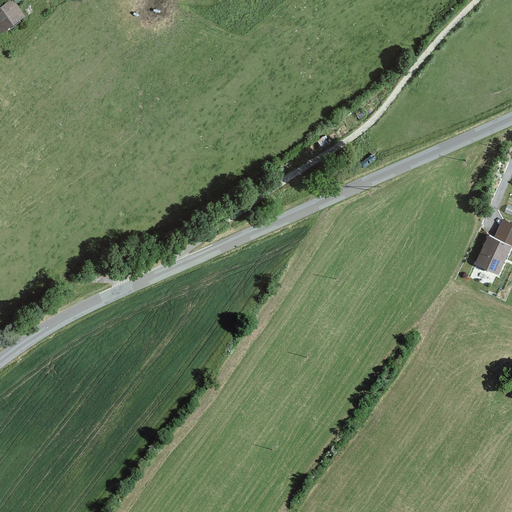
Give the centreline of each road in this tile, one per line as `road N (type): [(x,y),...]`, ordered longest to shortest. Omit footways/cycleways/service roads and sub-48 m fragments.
road 1 (unclassified): [(127,288),(334,151),(385,107),(478,0)]
road 2 (tertiary): [(511,120),(127,288)]
road 3 (tertiary): [(127,288),(0,361)]
